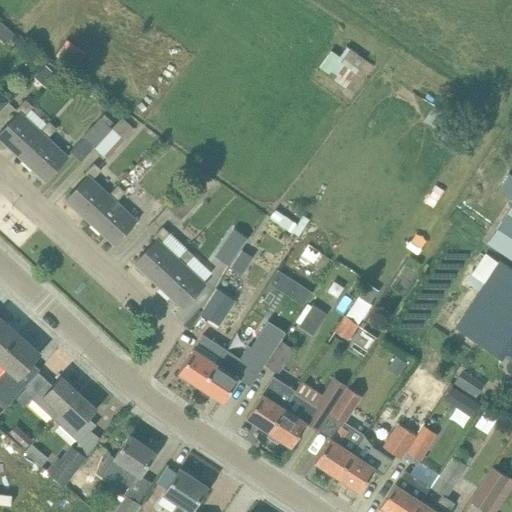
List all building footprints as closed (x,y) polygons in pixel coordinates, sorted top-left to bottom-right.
[(343,44),(336,54),(328,49),(316,68),(347,87),(365,59),(343,44)] [(0,111),(10,100),(0,90),(0,111)] [(16,110),(19,113),(20,111),(24,115),(33,106),(25,99),(16,110)] [(19,113),(0,133),(0,138),(13,150),(14,149),(22,156),(21,158),(44,134),(40,130),(24,115),(20,111),(19,113)] [(93,147),(112,128),(100,118),(83,137),(93,147)] [(48,121),(40,130),(44,134),(47,136),(56,127),(48,121)] [(69,157),(47,136),(44,134),(21,158),(36,172),(38,171),(46,178),(44,180),(46,181),(69,157)] [(110,148),(103,141),(96,147),(104,155),(110,148)] [(84,173),(87,176),(89,175),(93,178),(101,169),(94,163),(84,173)] [(87,176),(66,200),(81,214),(83,213),(90,220),(89,221),(90,222),(113,197),(109,193),(93,178),(89,175),(87,176)] [(117,184),(109,193),(113,197),(116,200),(124,191),(117,184)] [(201,197),(190,186),(169,207),(181,218),(201,197)] [(113,197),(90,222),(105,236),(106,234),(114,242),(113,243),(114,244),(136,218),(116,200),(113,197)] [(511,204),(487,242),(511,258),(511,204)] [(182,261),(177,256),(185,248),(163,227),(153,237),(156,240),(135,263),(150,277),(151,276),(159,284),(158,285),(159,285),(182,261)] [(234,228),(215,255),(229,265),(247,237),(234,228)] [(307,243),(301,252),(321,266),(327,257),(307,243)] [(182,261),(159,285),(174,299),(175,298),(183,305),(182,307),(183,308),(205,284),(201,280),(210,270),(185,248),(177,256),(182,261)] [(511,274),(484,256),(466,282),(479,290),(455,327),(501,358),(503,355),(509,359),(506,364),(507,371),(511,374),(511,274)] [(274,270),(267,284),(303,303),(310,288),(274,270)] [(236,300),(217,288),(200,314),(219,326),(236,300)] [(334,330),(349,340),(358,326),(358,325),(372,304),(359,296),(345,315),(344,315),(334,330)] [(0,354),(18,334),(0,317),(0,354)] [(304,318),(299,326),(313,334),(318,327),(304,318)] [(244,351),(239,358),(247,363),(250,358),(262,366),(271,352),(285,331),(273,323),(268,320),(251,347),(248,345),(244,351)] [(18,334),(0,354),(0,361),(8,368),(0,377),(0,401),(6,407),(40,370),(31,361),(39,353),(18,334)] [(194,348),(178,372),(200,387),(225,349),(204,335),(195,349),(194,348)] [(293,348),(281,341),(266,364),(278,372),(290,353),(293,348)] [(225,349),(200,387),(223,401),(234,385),(238,378),(239,377),(238,377),(247,363),(239,358),(236,356),(225,349)] [(396,356),(389,367),(400,373),(407,362),(396,356)] [(478,396),(485,385),(463,370),(456,382),(478,396)] [(54,419),(70,402),(79,392),(63,378),(63,377),(61,375),(52,385),(47,380),(35,393),(28,386),(17,398),(24,405),(30,397),(54,419)] [(406,452),(433,411),(449,386),(436,377),(404,426),(398,422),(382,446),(399,456),(403,450),(406,452)] [(257,400),(246,416),(269,431),(285,407),(273,399),(282,386),(283,384),(274,378),(272,380),(264,393),(262,392),(257,400)] [(453,386),(444,397),(469,417),(478,405),(453,386)] [(362,396),(349,387),(331,413),(344,422),(362,396)] [(70,402),(54,419),(78,442),(96,424),(88,417),(97,409),(95,406),(94,407),(79,392),(70,402)] [(270,432),(267,436),(278,443),(280,439),(291,446),(302,429),(306,423),(307,422),(306,421),(314,407),(315,405),(294,392),(285,407),(269,431),(270,432)] [(488,435),(499,418),(486,410),(475,427),(488,435)] [(442,417),(433,411),(406,452),(420,462),(438,434),(433,432),(442,417)] [(314,461),(338,477),(354,452),(342,444),(351,431),(340,424),(332,437),(330,436),(314,461)] [(140,475),(144,468),(155,452),(129,435),(115,457),(110,453),(97,473),(112,483),(115,477),(129,487),(138,473),(140,475)] [(354,452),(338,477),(359,491),(375,467),(387,475),(396,461),(372,445),(365,435),(354,452)] [(64,485),(86,457),(71,446),(50,474),(64,485)] [(472,457),(458,448),(439,476),(454,486),(472,457)] [(9,453),(0,458),(0,474),(16,464),(9,453)] [(167,466),(157,482),(166,488),(176,473),(167,466)] [(509,477),(494,467),(471,502),(487,511),(509,477)] [(195,511),(192,510),(207,486),(194,478),(180,468),(176,473),(166,488),(163,493),(179,503),(173,511),(195,511)] [(391,511),(412,511),(421,500),(429,487),(405,471),(396,484),(395,483),(381,505),(391,511)] [(434,509),(421,500),(412,511),(446,511),(453,503),(443,496),(434,509)]
